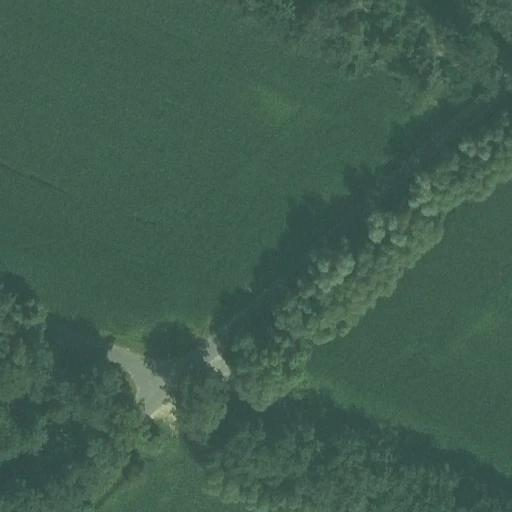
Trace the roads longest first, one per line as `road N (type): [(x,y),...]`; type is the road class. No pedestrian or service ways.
road 1 (residential): [(511,41),(182,370)]
road 2 (residential): [(511,506),(182,370)]
road 3 (residential): [(182,370),(27,511)]
